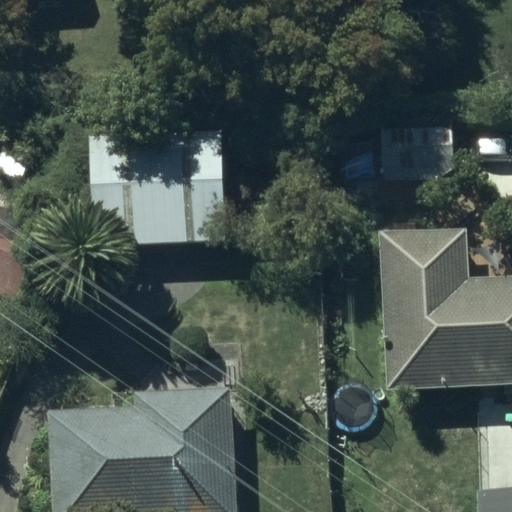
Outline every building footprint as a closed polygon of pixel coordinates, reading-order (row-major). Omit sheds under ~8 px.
[(457,129),(387,131),(388,182),(458,180),(457,129)] [(229,138),(90,138),(90,247),(229,247),(229,138)] [(38,154),(0,140),(0,296),(5,298),(34,218),(18,212),(38,154)] [(456,231),(374,235),(382,398),(511,392),(511,282),(459,285),(456,231)] [(234,511),(233,395),(138,397),(138,415),(55,416),(56,511),(234,511)] [(511,511),(511,491),(481,492),(481,511),(511,511)]
